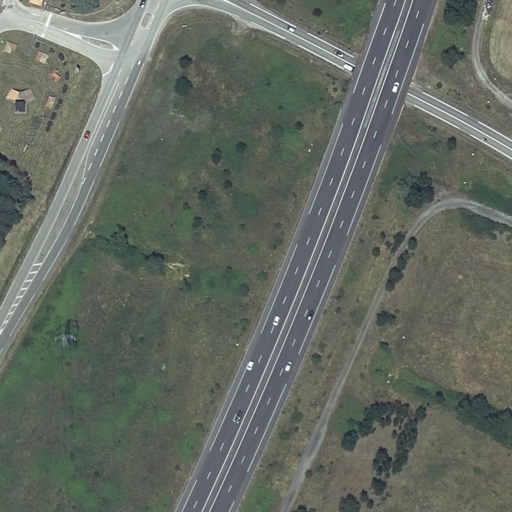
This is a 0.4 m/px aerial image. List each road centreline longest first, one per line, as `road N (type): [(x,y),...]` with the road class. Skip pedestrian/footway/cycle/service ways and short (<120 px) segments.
road 1 (trunk): [(394,0),(314,220),(190,511)]
road 2 (trunk): [(217,511),(306,307),(419,0)]
road 3 (track): [(282,511),(417,228),(436,206),(461,204),(511,225)]
road 4 (tertiary): [(154,0),(0,329)]
road 5 (tertiary): [(226,0),(511,149)]
road 6 (track): [(511,106),(476,67),(487,0)]
